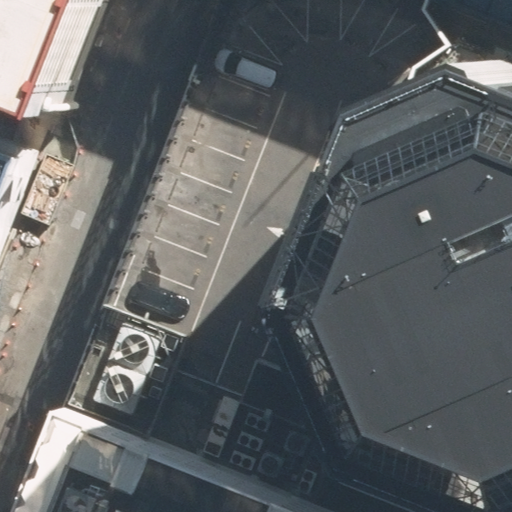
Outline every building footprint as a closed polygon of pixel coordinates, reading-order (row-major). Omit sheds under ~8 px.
[(111,0),(0,0),(0,82),(69,109),(111,0)] [(511,65),(511,64),(511,28),(437,0),(236,0),(146,222),(111,313),(75,402),(359,511),(511,511),(511,489),(409,450),(342,299),(413,111),(511,65)] [(511,64),(511,65),(413,111),(342,299),(409,450),(511,489),(511,64)] [(0,268),(50,141),(0,121),(0,268)] [(359,511),(75,402),(30,511),(359,511)]
